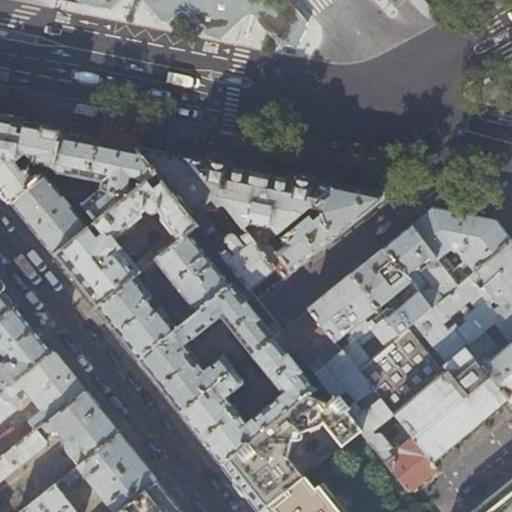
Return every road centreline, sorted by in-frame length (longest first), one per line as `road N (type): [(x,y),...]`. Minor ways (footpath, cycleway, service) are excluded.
road 1 (primary): [(0,41),(351,115)]
road 2 (residential): [(0,242),(220,511)]
road 3 (residential): [(464,140),(272,311)]
